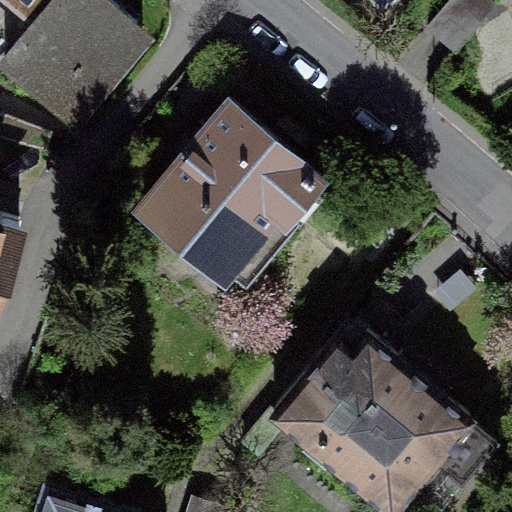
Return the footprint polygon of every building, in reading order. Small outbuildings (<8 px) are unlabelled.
[(15,0),(36,17),(6,54),(66,104),(68,101),(67,100),(132,23),(133,23),(136,20),(111,0),(15,0)] [(494,1),(492,0),(448,0),(428,24),(441,36),(455,47),(494,1)] [(310,163),(229,96),(202,128),(201,127),(187,144),(173,161),(174,162),(144,198),(224,265),(276,204),(284,210),(318,170),(310,163)] [(0,286),(20,216),(0,210),(0,286)] [(365,328),(349,315),(273,405),(287,417),(392,504),(435,453),(461,475),(496,433),(470,411),(470,410),(440,385),(442,382),(421,364),(401,347),(398,350),(367,324),(365,328)] [(287,417),(273,405),(271,403),(242,438),(244,440),(258,451),(287,417)] [(46,479),(35,511),(140,511),(141,509),(94,494),(46,479)] [(220,511),(223,505),(193,495),(188,511),(220,511)]
